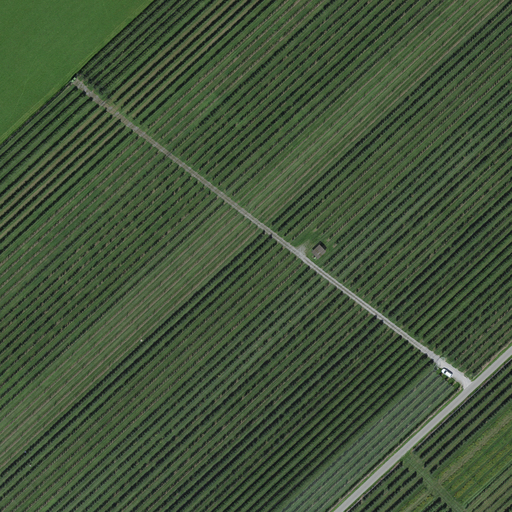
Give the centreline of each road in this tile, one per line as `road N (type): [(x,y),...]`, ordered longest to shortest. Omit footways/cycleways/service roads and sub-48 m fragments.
road 1 (track): [(69,79),(472,387)]
road 2 (track): [(339,511),(511,350)]
